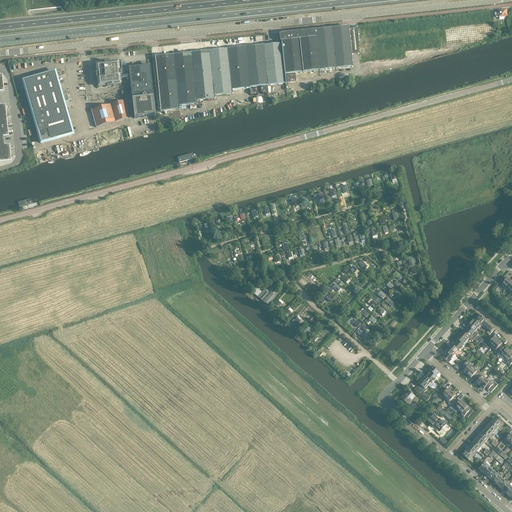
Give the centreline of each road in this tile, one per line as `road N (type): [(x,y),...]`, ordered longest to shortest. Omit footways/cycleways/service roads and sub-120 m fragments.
road 1 (tertiary): [(0,220),(511,79)]
road 2 (secondary): [(0,54),(492,0)]
road 3 (motorway): [(0,39),(364,0)]
road 4 (motorway): [(257,0),(0,27)]
road 5 (residential): [(447,456),(386,397),(424,352)]
